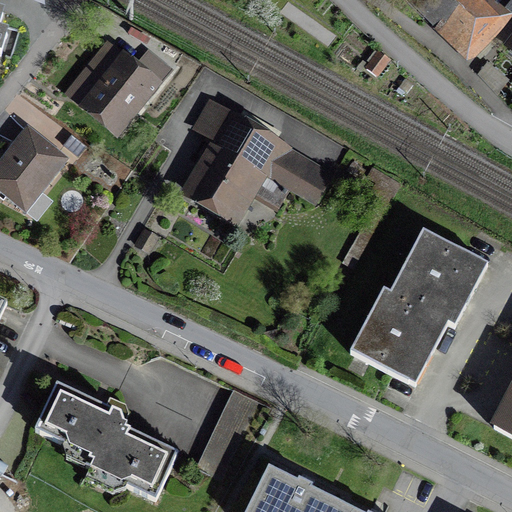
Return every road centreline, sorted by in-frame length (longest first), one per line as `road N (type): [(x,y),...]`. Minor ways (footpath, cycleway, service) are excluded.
road 1 (residential): [(511,493),(0,247)]
road 2 (residential): [(339,0),(511,147)]
